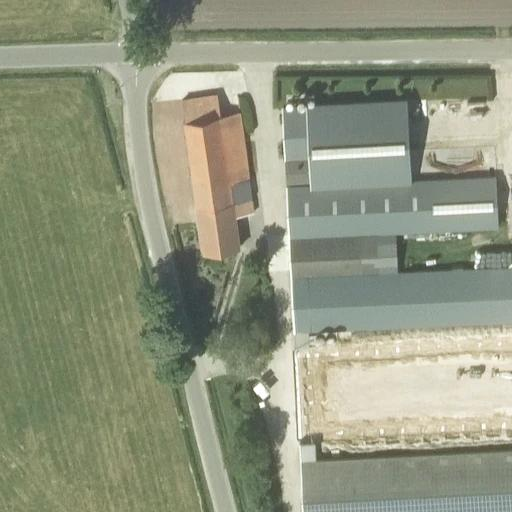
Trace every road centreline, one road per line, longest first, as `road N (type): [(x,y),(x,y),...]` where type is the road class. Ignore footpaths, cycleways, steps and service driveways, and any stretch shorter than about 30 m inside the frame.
road 1 (unclassified): [(226,511),(144,189),(135,55)]
road 2 (unclassified): [(511,51),(135,55)]
road 3 (unclassified): [(0,59),(135,55)]
